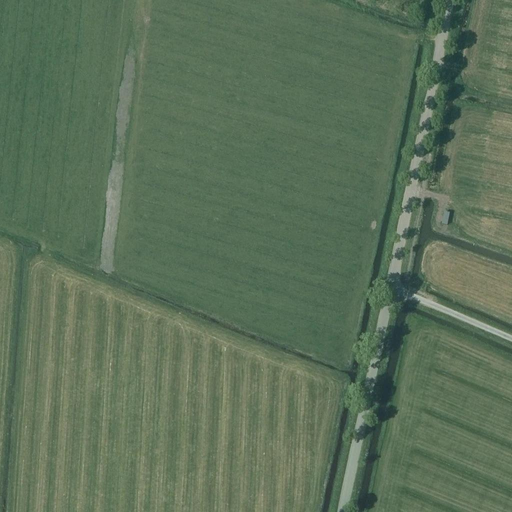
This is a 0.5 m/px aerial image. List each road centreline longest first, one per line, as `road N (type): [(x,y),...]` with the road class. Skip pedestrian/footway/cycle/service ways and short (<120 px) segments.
road 1 (tertiary): [(389,289),(449,0)]
road 2 (tertiary): [(342,511),(389,289)]
road 3 (unclassified): [(511,339),(389,289)]
